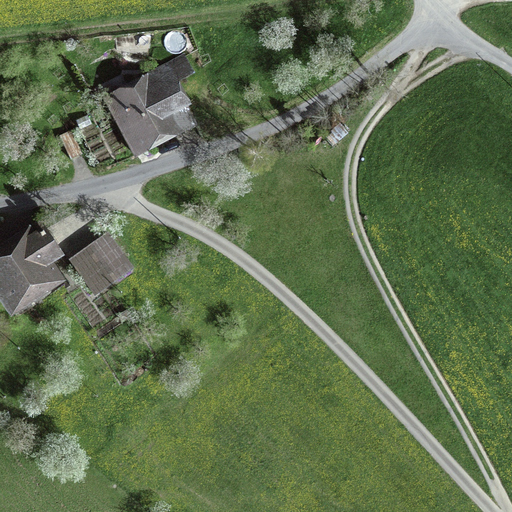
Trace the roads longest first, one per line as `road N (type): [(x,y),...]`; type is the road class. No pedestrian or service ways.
road 1 (track): [(477,43),(408,84),(372,117),(354,151),(349,196),(383,286),(508,511)]
road 2 (unclassified): [(437,12),(378,64),(284,120),(145,173),(0,204)]
road 3 (track): [(292,0),(0,41)]
